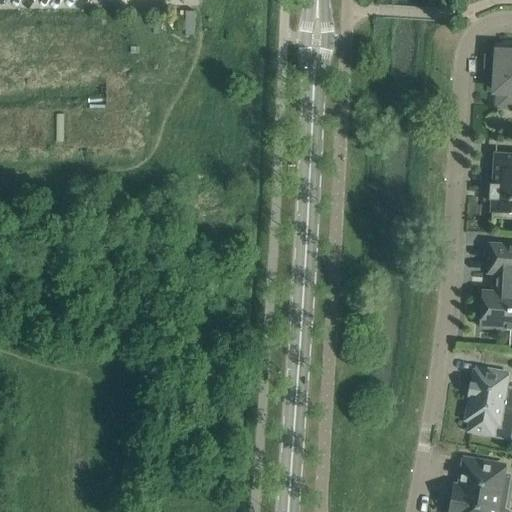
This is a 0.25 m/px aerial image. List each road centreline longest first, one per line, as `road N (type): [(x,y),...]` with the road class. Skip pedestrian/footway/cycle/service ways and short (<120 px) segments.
road 1 (residential): [(511,23),(480,29),(465,55),(415,511)]
road 2 (tertiary): [(287,511),(311,78)]
